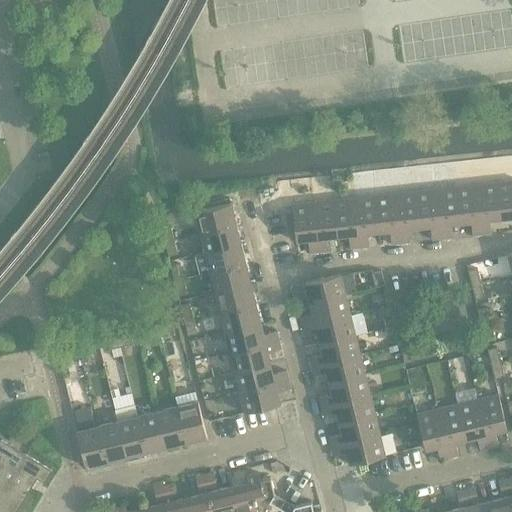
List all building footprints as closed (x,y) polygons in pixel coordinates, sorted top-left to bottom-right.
[(511,180),(497,183),(501,219),(511,217),(511,180)] [(497,183),(477,185),(482,235),(492,234),(490,220),(501,219),(497,183)] [(477,185),(456,187),(460,224),(471,222),(473,236),(482,235),(477,185)] [(456,187),(436,189),(442,239),(451,238),(450,225),(460,224),(456,187)] [(436,189),(416,191),(420,228),(431,227),(432,240),(442,239),(436,189)] [(416,191),(396,193),(401,244),(411,243),(409,229),(420,228),(416,191)] [(396,193),(375,196),(379,232),(390,231),(391,245),(401,244),(396,193)] [(375,196),(354,198),(360,248),(369,247),(368,233),(379,232),(375,196)] [(354,198),(334,200),(338,237),(349,236),(350,249),(360,248),(354,198)] [(334,200),(314,202),(319,252),(329,251),(327,238),(338,237),(334,200)] [(319,252),(314,202),(292,205),(296,241),(308,240),(310,253),(319,252)] [(231,203),(195,212),(200,233),(236,224),(231,203)] [(161,227),(165,242),(174,239),(171,224),(161,227)] [(236,224),(200,233),(205,253),(241,244),(236,224)] [(174,239),(165,242),(169,257),(178,254),(174,239)] [(205,253),(195,255),(200,275),(210,272),(246,264),(241,244),(205,253)] [(171,266),(175,281),(184,279),(180,264),(171,266)] [(246,264),(210,272),(215,292),(251,283),(246,264)] [(468,271),(472,286),(481,283),(478,268),(468,271)] [(382,271),(373,273),(372,273),(376,288),(385,286),(382,271)] [(305,283),(310,304),(346,295),(341,274),(305,283)] [(184,279),(175,281),(178,296),(188,294),(184,279)] [(251,283),(215,292),(220,312),(256,303),(251,283)] [(481,283),(472,286),(476,301),(485,298),(481,283)] [(388,291),(374,295),(377,307),(391,304),(388,291)] [(300,318),(302,327),(351,315),(346,295),(310,304),(313,315),(300,318)] [(256,303),(220,312),(225,332),(261,323),(256,303)] [(181,306),(185,321),(194,319),(190,304),(181,306)] [(478,310),(482,325),(491,323),(487,308),(478,310)] [(351,315),(302,327),(304,336),(317,333),(320,344),(356,335),(351,315)] [(394,315),(385,317),(387,326),(396,324),(394,315)] [(194,319),(185,321),(188,336),(198,333),(194,319)] [(261,323),(225,332),(230,352),(279,340),(277,331),(263,334),(261,323)] [(491,323),(482,325),(485,340),(495,338),(491,323)] [(173,324),(158,328),(160,337),(175,334),(173,324)] [(160,337),(158,328),(143,332),(145,341),(160,337)] [(133,334),(118,338),(121,347),(136,343),(133,334)] [(309,357),(312,367),(361,355),(356,335),(320,344),(323,354),(309,357)] [(121,347),(118,338),(103,341),(106,351),(121,347)] [(279,340),(230,352),(235,372),(271,363),(268,353),(281,349),(279,340)] [(94,344),(79,347),(81,357),(96,353),(94,344)] [(81,357),(79,347),(64,351),(66,360),(81,357)] [(488,350),(491,365),(501,363),(497,348),(488,350)] [(361,355),(312,367),(314,376),(327,373),(330,384),(366,375),(361,355)] [(271,363),(235,372),(240,392),(289,380),(286,370),(273,374),(271,363)] [(501,363),(491,365),(495,380),(504,378),(501,363)] [(319,398),(322,407),(371,395),(366,375),(330,384),(332,394),(319,398)] [(289,380),(240,392),(245,413),(281,404),(278,392),(291,389),(289,380)] [(498,394),(477,399),(489,448),(499,446),(496,433),(507,430),(498,394)] [(371,395),(322,407),(324,416),(337,413),(340,423),(376,415),(371,395)] [(477,399),(458,404),(466,440),(477,437),(480,451),(489,448),(477,399)] [(198,401),(177,407),(186,442),(207,437),(198,401)] [(458,404),(438,409),(450,458),(459,456),(456,443),(466,440),(458,404)] [(135,405),(115,409),(118,421),(127,457),(147,452),(138,416),(135,405)] [(177,407),(158,411),(166,447),(186,442),(177,407)] [(450,458),(438,409),(417,414),(426,450),(437,447),(441,460),(450,458)] [(158,411),(138,416),(147,452),(166,447),(158,411)] [(329,437),(331,447),(380,434),(376,415),(340,423),(342,434),(329,437)] [(118,421),(98,426),(107,462),(127,457),(118,421)] [(98,426),(77,431),(86,467),(107,462),(98,426)] [(380,434),(331,447),(334,456),(347,453),(350,464),(386,455),(380,434)] [(0,455),(1,456),(0,457),(0,498),(27,455),(1,439),(0,440),(0,455)] [(27,455),(0,498),(0,507),(7,511),(17,511),(37,479),(45,483),(52,470),(27,455)] [(249,483),(230,487),(236,511),(254,511),(258,511),(259,511),(277,511),(285,500),(275,494),(271,477),(261,480),(259,473),(247,476),(249,483)] [(214,474),(205,476),(208,487),(217,485),(214,474)] [(208,487),(205,476),(196,478),(199,489),(208,487)] [(511,491),(508,480),(499,482),(502,493),(511,491)] [(172,484),(163,486),(166,497),(175,495),(172,484)] [(166,497),(163,486),(154,489),(157,500),(166,497)] [(236,511),(230,487),(209,492),(214,511),(236,511)] [(476,488),(467,490),(469,501),(478,499),(476,488)] [(469,501),(467,490),(457,492),(460,503),(469,501)] [(214,511),(209,492),(188,498),(191,511),(214,511)] [(511,511),(511,495),(491,501),(494,511),(511,511)] [(191,511),(188,498),(167,503),(169,511),(191,511)] [(285,500),(277,511),(321,511),(321,510),(314,511),(312,502),(295,506),(285,500)] [(494,511),(491,501),(470,506),(471,511),(494,511)] [(169,511),(167,503),(146,508),(147,511),(169,511)]
